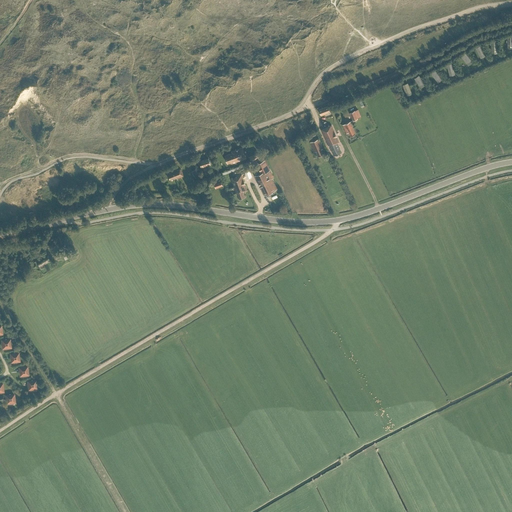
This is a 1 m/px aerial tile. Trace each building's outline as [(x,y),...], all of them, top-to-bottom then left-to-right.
[(481,58),(486,56),(481,46),(475,48),(481,58)] [(468,66),(473,62),(466,53),(461,57),(468,66)] [(450,76),(455,75),(452,63),(446,65),(450,76)] [(438,83),(442,79),(435,70),(431,74),(438,83)] [(421,88),(426,85),(419,75),(414,79),(421,88)] [(412,94),(408,83),(402,85),(407,96),(412,94)] [(328,106),(319,109),(321,115),(324,114),(328,113),(327,112),(330,111),(328,106)] [(343,124),(347,133),(349,132),(350,135),(355,133),(351,124),(350,121),(346,123),(343,124)] [(339,142),(331,124),(330,125),(329,124),(328,125),(329,126),(325,128),(324,126),(323,127),(324,128),(321,129),(328,145),(329,148),(331,147),(334,155),(341,151),(338,143),(339,142)] [(316,151),(318,156),(323,154),(321,149),(323,149),(319,139),(316,140),(313,142),(313,141),(310,142),(314,152),(316,151)] [(232,151),(232,153),(224,155),(227,163),(230,162),(231,163),(246,158),(242,147),(232,151)] [(201,167),(210,164),(209,159),(199,161),(201,167)] [(265,194),(276,188),(271,178),(273,177),(265,160),(258,163),(262,172),(256,175),(265,194)] [(236,174),(249,168),(247,164),(235,170),(236,174)] [(183,175),(180,169),(177,170),(176,169),(166,173),(169,179),(175,177),(175,178),(183,175)] [(237,192),(239,198),(245,196),(243,191),(247,190),(242,174),(231,178),(236,193),(237,192)] [(222,185),(221,180),(216,181),(216,183),(214,183),(216,188),(222,185)] [(52,259),(48,252),(41,257),(42,258),(37,261),(40,266),(45,263),(46,264),(52,259)] [(2,340),(3,348),(6,347),(6,348),(7,348),(8,347),(10,347),(10,344),(11,343),(11,342),(10,342),(10,339),(7,339),(6,339),(5,339),(5,340),(2,340)] [(11,354),(11,361),(14,361),(15,362),(16,362),(16,361),(19,361),(19,358),(19,357),(19,356),(18,353),(16,353),(15,353),(14,353),(13,353),(11,354)] [(19,367),(20,375),(23,375),(24,375),(25,375),(25,374),(28,374),(27,371),(28,370),(27,369),(27,366),(24,367),(23,366),(22,366),(22,367),(19,367)] [(28,381),(29,389),(32,389),(33,389),(34,388),(37,388),(36,385),(37,384),(36,383),(36,380),(33,381),(32,380),(31,380),(31,381),(28,381)] [(6,395),(7,403),(10,403),(11,403),(12,402),(15,402),(14,399),(15,398),(14,397),(14,394),(11,395),(10,394),(9,394),(9,395),(6,395)]
